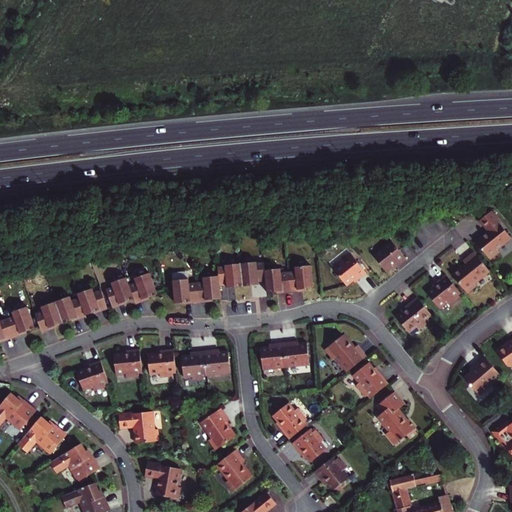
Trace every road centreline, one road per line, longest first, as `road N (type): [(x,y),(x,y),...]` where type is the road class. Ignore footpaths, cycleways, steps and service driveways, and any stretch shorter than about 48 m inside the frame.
road 1 (trunk): [(511,107),(0,152)]
road 2 (trunk): [(0,178),(511,133)]
road 3 (residential): [(239,320),(348,308),(371,320),(414,375),(437,383)]
road 4 (residential): [(26,360),(128,323),(239,320)]
road 5 (residential): [(239,320),(252,428),(312,511)]
road 6 (residential): [(26,360),(118,449),(135,511)]
road 7 (residential): [(437,383),(483,462),(472,511)]
